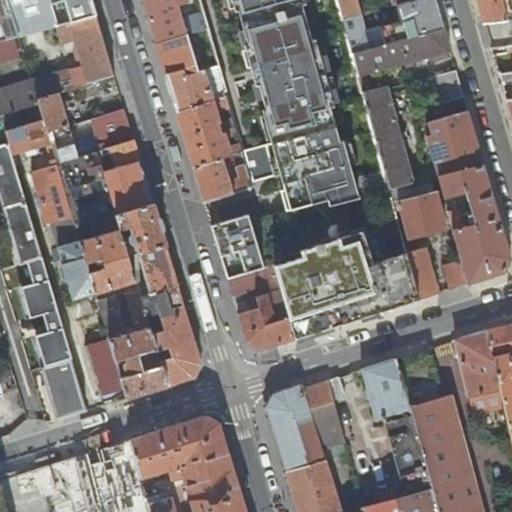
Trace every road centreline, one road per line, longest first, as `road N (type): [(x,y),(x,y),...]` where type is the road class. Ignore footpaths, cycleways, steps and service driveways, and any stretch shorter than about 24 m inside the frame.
road 1 (residential): [(230,392),(112,0)]
road 2 (residential): [(230,392),(511,305)]
road 3 (residential): [(511,188),(453,0)]
road 4 (residential): [(42,448),(230,392)]
road 5 (residential): [(0,307),(42,448)]
road 6 (residential): [(266,511),(230,392)]
